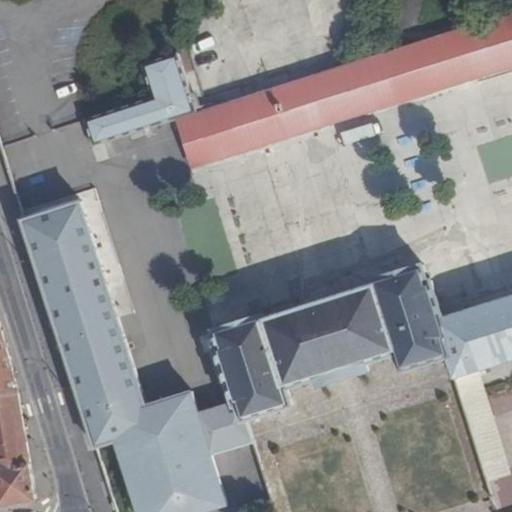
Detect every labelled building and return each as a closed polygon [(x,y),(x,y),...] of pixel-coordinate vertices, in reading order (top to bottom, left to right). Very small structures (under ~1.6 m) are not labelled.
[(511,14),(317,75),(332,124),(511,70),(511,14)] [(180,47),(142,59),(153,92),(84,114),(93,142),(97,141),(97,138),(180,113),(181,117),(201,111),(180,47)] [(201,111),(181,117),(196,167),(332,124),(317,75),(201,111)] [(94,145),(181,117),(180,113),(97,138),(97,141),(93,142),(94,145)] [(511,294),(447,315),(437,279),(432,280),(427,263),(377,279),(377,282),(323,299),(270,316),(270,314),(219,330),(223,346),(220,347),(228,380),(151,404),(73,161),(53,168),(65,207),(28,219),(86,402),(73,406),(83,440),(97,436),(99,445),(86,449),(105,511),(126,511),(106,445),(121,441),(143,511),(206,511),(229,505),(228,500),(215,453),(254,440),(249,420),(295,404),(290,387),(320,378),(322,384),(370,370),(368,363),(399,353),(404,370),(452,356),(458,377),(482,369),(511,359),(511,294)] [(0,395),(17,393),(0,338),(0,395)] [(511,465),(482,369),(458,377),(490,482),(511,475),(511,465)] [(511,381),(493,387),(510,452),(511,451),(511,381)] [(0,503),(33,500),(17,393),(0,395),(0,503)] [(215,453),(228,500),(267,489),(254,440),(215,453)]
